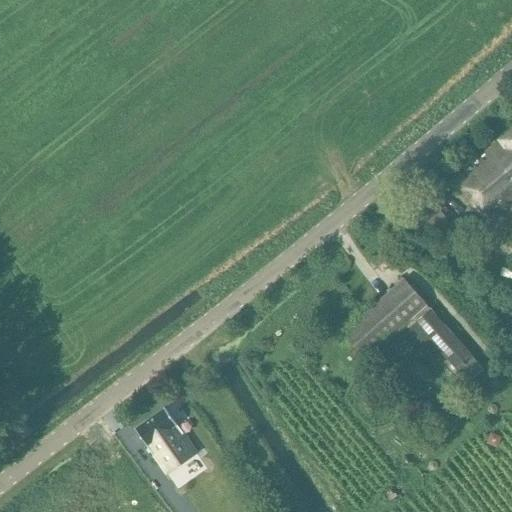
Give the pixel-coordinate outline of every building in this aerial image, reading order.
[(511,130),(500,141),(500,142),(450,185),(467,205),(473,201),(484,214),(493,206),(500,211),(511,200),(511,130)] [(425,244),(450,221),(437,207),(412,230),(425,244)] [(367,359),(405,325),(408,329),(430,354),(437,348),(458,371),(468,383),(484,369),(474,357),(431,309),(428,305),(404,278),(343,332),(367,359)] [(165,408),(135,430),(146,445),(146,446),(153,455),(167,474),(197,453),(177,424),(165,408)] [(168,511),(174,508),(138,460),(68,511),(168,511)]
